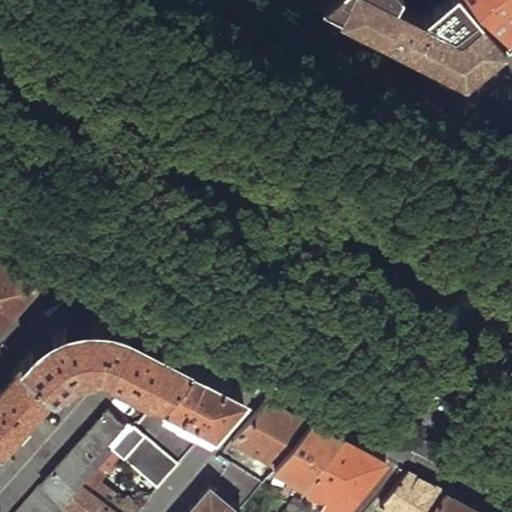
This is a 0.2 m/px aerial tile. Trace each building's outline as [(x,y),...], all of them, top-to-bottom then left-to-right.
[(323,0),(424,52),(466,74),(481,61),(505,41),(501,37),(469,0),(436,0),(421,13),(395,0),(323,0)] [(0,323),(36,284),(34,276),(0,258),(0,323)] [(0,380),(0,443),(62,375),(65,376),(67,373),(70,370),(74,367),(79,364),(82,363),(88,362),(89,360),(95,359),(102,359),(117,364),(116,369),(152,386),(155,384),(167,388),(193,358),(153,339),(113,319),(108,318),(95,318),(88,318),(76,320),(67,323),(61,326),(51,332),(39,340),(30,347),(1,380),(0,380)] [(167,388),(165,390),(180,398),(175,404),(192,413),(196,408),(215,421),(239,392),(239,380),(218,370),(193,358),(167,388)] [(268,396),(231,438),(276,463),(311,419),(290,408),(268,396)] [(107,408),(15,511),(52,511),(60,502),(109,448),(129,425),(107,408)] [(311,419),(276,463),(296,473),(293,477),(303,483),(343,435),(329,428),(311,419)] [(129,425),(109,448),(130,464),(157,487),(179,463),(133,422),(129,425)] [(343,435),(303,483),(323,498),(320,502),(338,511),(344,504),(347,505),(384,457),(366,447),(343,435)] [(60,502),(73,511),(135,511),(141,506),(127,494),(121,502),(97,482),(109,468),(119,476),(130,464),(109,448),(60,502)] [(2,451),(0,453),(0,474),(13,460),(2,451)] [(406,469),(378,504),(389,511),(423,511),(442,488),(433,483),(406,469)] [(211,484),(186,511),(236,511),(239,509),(211,484)] [(423,511),(482,511),(484,510),(465,500),(442,488),(423,511)]
